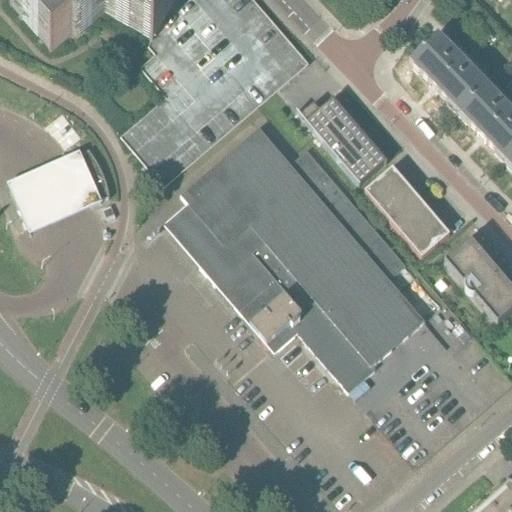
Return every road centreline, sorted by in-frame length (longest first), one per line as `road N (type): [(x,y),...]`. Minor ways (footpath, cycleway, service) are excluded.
road 1 (residential): [(304,511),(91,255),(57,292),(0,310)]
road 2 (secondary): [(196,511),(0,342)]
road 3 (residential): [(511,237),(353,71)]
road 4 (residential): [(404,511),(511,416)]
road 5 (unknown): [(141,314),(44,388)]
road 6 (secondary): [(0,461),(111,511)]
